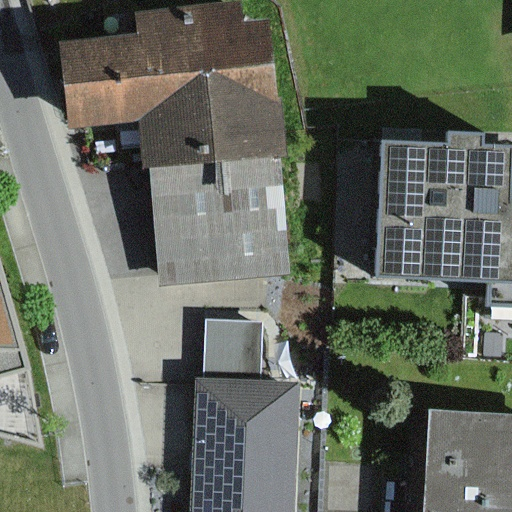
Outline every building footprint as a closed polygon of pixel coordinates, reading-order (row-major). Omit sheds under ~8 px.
[(287,157),(275,26),(245,29),(243,2),(137,12),(139,39),(63,46),(71,130),(139,123),(143,171),(150,170),(161,286),(291,275),(280,158),(287,157)] [(511,148),(486,147),(486,135),(450,133),(450,145),(382,142),(376,280),(486,285),(485,309),(511,309),(511,148)] [(0,251),(0,381),(33,372),(0,251)] [(297,511),(302,381),(262,380),(264,322),(206,320),(204,379),(195,379),(190,511),(297,511)] [(511,511),(511,415),(413,410),(407,511),(511,511)]
